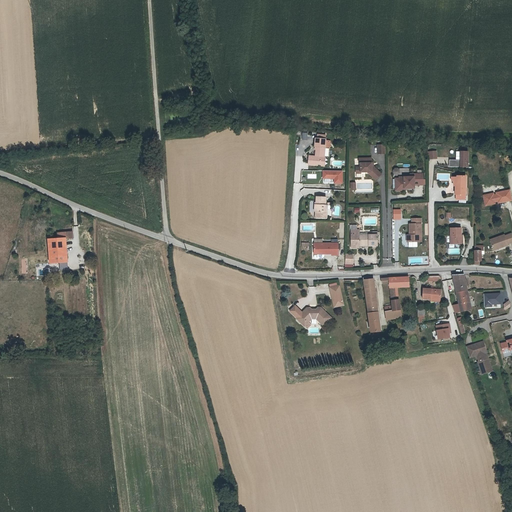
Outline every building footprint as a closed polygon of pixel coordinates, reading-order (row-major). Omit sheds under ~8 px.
[(315,146),(316,146),(315,156),(321,156),(324,156),(325,138),(317,138),(315,138),(315,146)] [(386,154),(386,145),(377,145),(377,154),(386,154)] [(315,156),(308,155),(308,164),(321,165),(321,156),(315,156)] [(462,165),(451,164),(451,171),(469,172),(469,157),(462,156),(462,165)] [(371,164),(371,161),(371,157),(358,157),(359,162),(361,163),(360,166),(356,166),(356,171),(361,171),(361,170),(365,170),(367,170),(375,178),(381,173),(375,166),(373,167),(373,168),(371,164)] [(343,171),(322,171),(322,178),(334,179),(334,184),(342,184),(343,171)] [(395,188),(405,188),(415,188),(414,181),(418,181),(418,185),(424,185),(424,173),(410,173),(410,176),(405,176),(405,180),(400,180),(400,178),(395,178),(395,188)] [(457,183),(457,191),(456,200),(465,201),(466,182),(457,181),(457,183)] [(494,193),(482,195),(485,206),(496,204),(495,202),(498,202),(498,203),(511,201),(510,190),(496,192),(496,194),(494,195),(494,193)] [(325,197),(315,197),(315,205),(314,205),(314,211),(316,213),(316,217),(327,217),(327,212),(325,212),(325,205),(325,197)] [(392,209),(392,219),(401,219),(401,209),(392,209)] [(410,229),(410,240),(407,240),(407,247),(422,247),(422,224),(413,224),(413,230),(410,229)] [(47,266),(47,274),(69,273),(68,242),(75,242),(74,232),(68,232),(68,235),(60,236),(60,243),(59,243),(51,243),(51,244),(51,247),(52,265),(48,265),(47,266)] [(377,246),(376,232),(370,232),(370,235),(359,235),(351,236),(351,245),(359,245),(368,245),(369,246),(377,246)] [(503,235),(490,239),(493,248),(498,246),(499,248),(507,245),(506,244),(511,241),(511,236),(511,233),(504,236),(503,235)] [(460,251),(460,235),(451,235),(450,250),(460,251)] [(314,254),(324,253),(331,253),(331,255),(338,254),(338,242),(313,243),(314,254)] [(483,251),(474,251),(474,263),(481,263),(481,258),(483,258),(483,255),(483,251)] [(344,267),(353,267),(353,253),(345,253),(344,267)] [(453,275),(456,293),(468,290),(464,275),(453,275)] [(386,311),(403,309),(401,297),(397,298),(395,287),(410,285),(409,276),(379,278),(380,283),(388,282),(391,304),(385,305),(386,311)] [(373,279),(364,280),(371,331),(380,330),(373,279)] [(334,307),(344,305),(340,285),(330,287),(334,307)] [(423,299),(431,299),(440,300),(441,290),(423,289),(423,299)] [(468,290),(456,293),(459,303),(461,312),(472,310),(468,290)] [(500,293),(484,294),(485,308),(492,308),(492,305),(501,304),(500,293)] [(508,300),(502,304),(505,309),(511,306),(508,300)] [(461,312),(459,303),(452,304),(453,306),(455,313),(461,312)] [(297,318),(302,312),(295,306),(290,312),(297,318)] [(297,318),(297,319),(305,326),(313,319),(317,319),(325,325),(332,317),(321,307),(320,307),(319,307),(318,307),(315,309),(312,309),(309,307),(308,307),(306,307),(302,312),(297,318)] [(403,309),(386,311),(387,318),(390,317),(392,321),(404,319),(403,309)] [(450,323),(435,326),(437,340),(450,338),(449,334),(451,333),(450,323)] [(509,341),(507,342),(501,344),(503,353),(510,351),(509,349),(511,348),(511,338),(509,340),(509,341)] [(487,367),(490,366),(488,358),(487,358),(486,355),(487,354),(486,352),(487,351),(483,341),(466,346),(470,357),(475,355),(477,355),(479,361),(477,361),(480,370),(487,368),(487,367)] [(492,370),(490,366),(487,367),(487,368),(480,370),(482,374),(492,370)]
